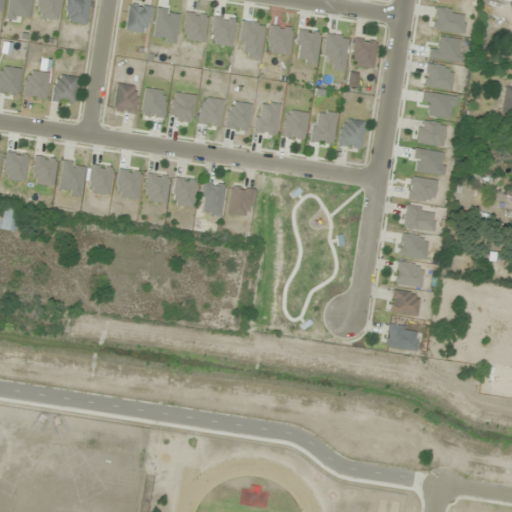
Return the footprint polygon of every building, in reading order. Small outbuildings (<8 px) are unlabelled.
[(57,21),(59,0),(37,0),(35,18),(57,21)] [(85,25),(89,0),(66,0),(63,21),(85,25)] [(124,31),(145,35),(150,7),(129,3),(124,31)] [(465,11),(433,9),(432,32),(464,34),(465,11)] [(204,42),(205,14),(184,13),(182,41),(204,42)] [(234,19),(213,17),(210,45),(232,47),(234,19)] [(262,23),(240,22),(239,47),(248,47),(247,58),(260,59),(262,23)] [(291,28),(269,26),(266,53),(288,56),(291,28)] [(295,62),(318,62),(318,31),(295,31),(295,62)] [(348,37),(326,33),(322,59),(332,61),(330,70),(342,72),(348,37)] [(374,40),(352,40),(352,67),(374,67),(374,40)] [(49,74),(27,70),(22,97),(44,101),(49,74)] [(77,78),(55,75),(51,102),(73,105),(77,78)] [(138,87),(116,84),(112,111),(134,115),(138,87)] [(511,88),(504,87),(501,119),(511,120),(511,88)] [(165,91),(145,88),(141,116),(161,119),(165,91)] [(170,121),(192,122),(193,94),(172,93),(170,121)] [(222,100),(200,97),(197,125),(219,127),(222,100)] [(250,103),(228,102),(226,130),(249,131),(250,103)] [(275,136),(280,105),(259,102),(254,133),(275,136)] [(308,114),(286,110),(281,137),(303,141),(308,114)] [(332,145),(335,113),(314,111),(310,142),(332,145)] [(363,121),(341,119),(338,147),(361,149),(363,121)] [(442,147),(445,124),(418,121),(415,144),(442,147)] [(24,182),(27,155),(6,152),(3,179),(24,182)] [(31,184),(53,186),(55,158),(34,157),(31,184)] [(57,192),(78,196),(84,165),(63,161),(57,192)] [(88,193),(109,195),(111,167),(90,165),(88,193)] [(115,197),(137,199),(140,171),(118,169),(115,197)] [(165,203),(167,175),(145,174),(144,202),(165,203)] [(432,204),(437,182),(410,176),(405,198),(432,204)] [(193,208),(195,180),(174,178),(171,206),(193,208)] [(221,216),(224,184),(203,182),(200,214),(221,216)] [(226,214),(248,217),(252,189),(231,186),(226,214)] [(17,210),(0,206),(0,229),(13,232),(17,210)] [(433,232),(436,210),(404,206),(401,228),(433,232)] [(424,267),(397,261),(393,284),(419,289),(424,267)] [(419,294),(392,290),(389,313),(416,317),(419,294)] [(415,351),(418,329),(387,324),(383,346),(415,351)]
